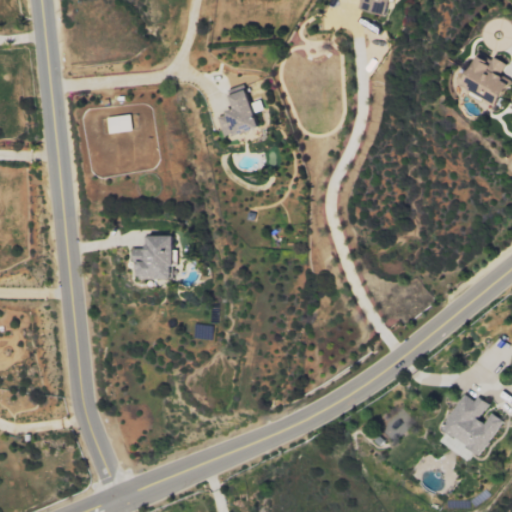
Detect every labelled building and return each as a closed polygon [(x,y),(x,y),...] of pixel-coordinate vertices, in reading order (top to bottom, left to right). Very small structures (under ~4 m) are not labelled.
[(390,15),(392,0),(362,0),(360,9),(390,15)] [(465,84),(502,105),(511,87),(511,80),(503,75),(508,66),(483,52),(465,84)] [(263,127),(258,113),(266,110),(262,100),(252,104),(246,85),(231,90),(238,110),(221,116),(229,139),(263,127)] [(135,131),(132,114),(109,118),(111,134),(135,131)] [(135,248),(135,265),(140,265),(141,280),(177,280),(177,236),(149,236),(149,248),(135,248)] [(506,421),(494,413),(488,423),(482,419),(492,404),(480,397),(477,402),(466,394),(443,429),(448,433),(442,441),(464,456),(469,448),(482,457),(506,421)]
